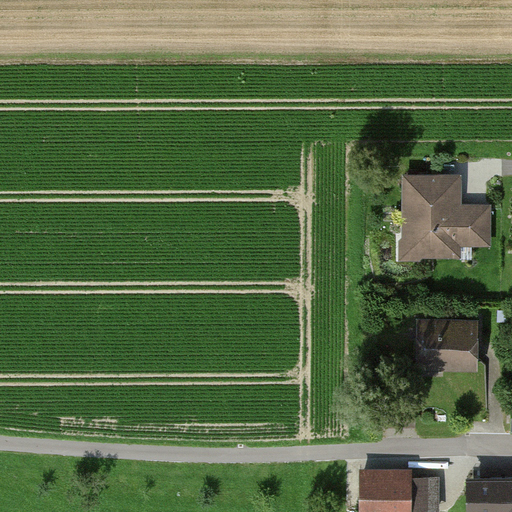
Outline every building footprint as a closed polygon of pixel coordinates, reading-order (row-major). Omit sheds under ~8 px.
[(461,199),(461,168),(402,169),(403,258),(462,257),(462,247),(495,247),(495,199),(461,199)] [(480,311),(418,312),(419,367),(481,366),(480,311)] [(386,397),(386,418),(418,418),(418,397),(386,397)] [(415,462),(363,463),(364,511),(415,511),(416,508),(443,507),(442,470),(415,470),(415,462)] [(511,511),(511,478),(502,479),(502,482),(474,482),(473,511),(511,511)]
